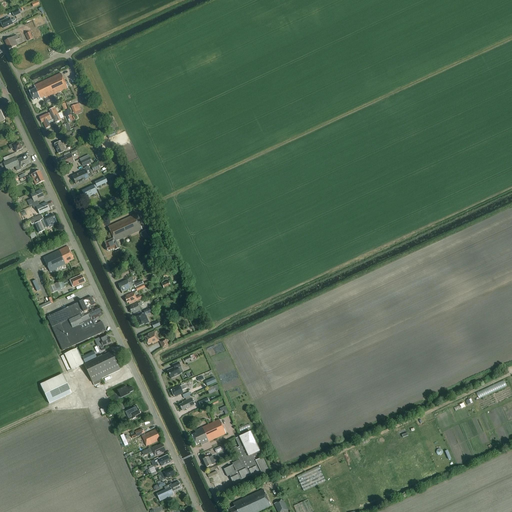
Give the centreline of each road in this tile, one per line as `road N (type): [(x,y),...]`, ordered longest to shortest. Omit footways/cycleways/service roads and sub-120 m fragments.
road 1 (residential): [(221,511),(0,39)]
road 2 (tertiary): [(200,511),(0,84)]
road 3 (track): [(511,372),(218,504)]
